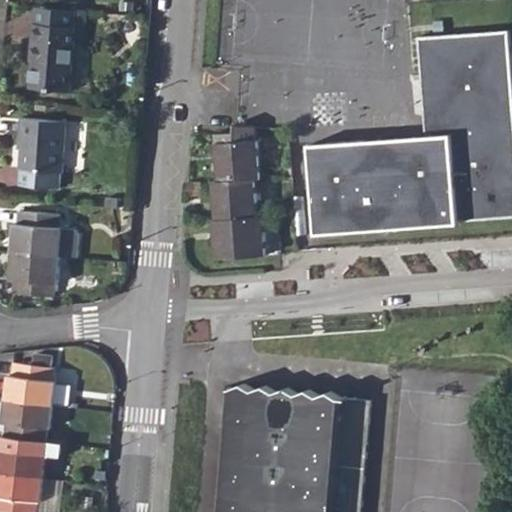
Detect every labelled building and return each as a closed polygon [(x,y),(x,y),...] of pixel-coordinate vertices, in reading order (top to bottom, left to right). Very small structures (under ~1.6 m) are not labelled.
[(35,25),(77,29),(75,47),(84,48),(87,23),(77,22),(78,11),(37,7),(35,25)] [(78,11),(77,22),(87,23),(88,12),(78,11)] [(75,47),(77,29),(35,25),(33,40),(37,41),(33,88),(71,92),(75,47)] [(313,143),(320,232),(462,222),(461,219),(511,215),(511,28),(423,35),(430,135),(313,143)] [(60,171),(61,170),(65,122),(21,118),(20,138),(22,139),(20,167),(21,167),(20,184),(58,187),(60,171)] [(217,218),(219,257),(268,253),(267,214),(262,214),(259,176),(264,177),(261,139),(259,139),(259,125),(239,124),(240,132),(221,132),(221,141),(221,180),(217,180),(218,219),(217,218)] [(107,197),(106,206),(118,208),(119,198),(107,197)] [(16,222),(13,249),(61,254),(63,231),(63,228),(63,226),(61,226),(60,226),(60,221),(60,213),(52,213),(22,210),(21,217),(20,222),(16,222)] [(63,231),(61,254),(79,255),(80,232),(75,227),(63,226),(63,228),(63,231)] [(13,292),(54,295),(56,281),(59,282),(61,254),(13,249),(10,278),(15,278),(13,292)] [(6,397),(54,403),(57,379),(54,377),(54,366),(14,361),(13,373),(9,374),(6,397)] [(363,511),(374,399),(345,396),(333,389),(322,394),(313,388),(301,391),(291,385),(278,391),(269,383),(255,388),(248,382),(235,386),(231,386),(218,511),(363,511)] [(7,433),(46,438),(47,427),(52,427),(54,403),(6,397),(3,420),(8,422),(7,433)] [(0,470),(45,477),(48,452),(44,452),(46,438),(7,433),(5,447),(1,446),(0,447),(0,450),(0,470)] [(0,506),(37,511),(38,499),(42,500),(45,477),(0,470),(0,506)]
